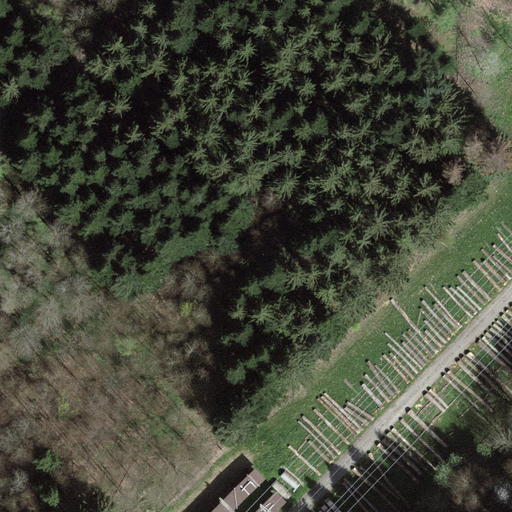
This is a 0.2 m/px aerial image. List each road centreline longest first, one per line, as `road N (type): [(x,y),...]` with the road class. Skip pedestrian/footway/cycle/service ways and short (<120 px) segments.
road 1 (track): [(511,299),(308,511)]
road 2 (track): [(150,0),(0,157)]
